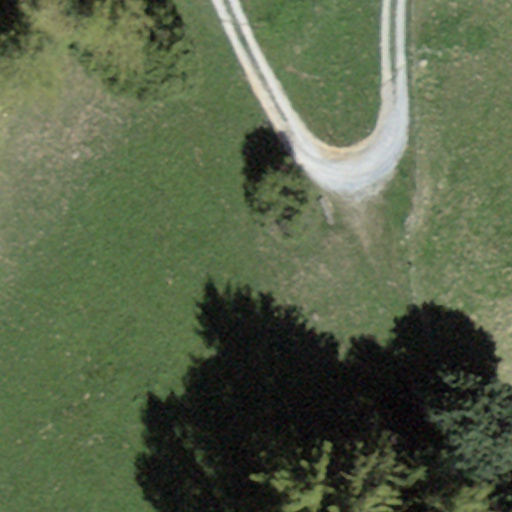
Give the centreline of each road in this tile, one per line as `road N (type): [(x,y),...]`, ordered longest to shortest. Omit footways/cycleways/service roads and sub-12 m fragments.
road 1 (track): [(219,0),(287,139),(317,176),(357,177),(385,159),(389,0)]
road 2 (track): [(357,177),(446,511)]
